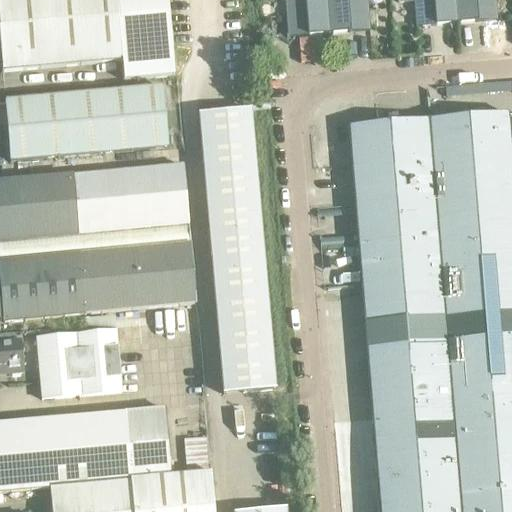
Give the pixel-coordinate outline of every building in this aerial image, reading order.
[(0,0),(0,36),(3,71),(122,61),(124,79),(125,83),(177,79),(176,56),(171,0),(0,0)] [(285,0),(289,39),(330,36),(326,0),(285,0)] [(326,0),(330,36),(370,32),(367,0),(326,0)] [(398,0),(399,4),(414,3),(416,28),(457,25),(455,0),(398,0)] [(455,0),(457,25),(498,21),(495,0),(455,0)] [(268,6),(259,7),(260,17),(260,18),(260,19),(269,18),(268,6)] [(167,149),(162,90),(4,102),(5,108),(0,108),(0,122),(6,122),(10,163),(167,149)] [(224,395),(276,391),(251,114),(198,118),(224,395)] [(433,162),(511,154),(511,153),(509,115),(429,121),(433,162)] [(406,164),(432,162),(433,162),(429,121),(402,124),(406,164)] [(353,168),(406,164),(402,124),(349,128),(353,168)] [(436,201),(511,194),(511,154),(433,162),(436,201)] [(356,208),(435,201),(436,201),(433,162),(432,162),(406,164),(353,168),(356,208)] [(0,263),(190,247),(188,226),(183,166),(12,181),(0,182),(0,263)] [(439,241),(511,235),(511,194),(436,201),(439,241)] [(359,247),(439,241),(436,201),(435,201),(356,208),(359,247)] [(442,281),(511,274),(511,235),(439,241),(442,281)] [(362,287),(442,281),(439,241),(359,247),(362,287)] [(0,273),(1,284),(0,284),(0,318),(4,318),(4,322),(85,316),(195,306),(190,247),(0,263),(0,273)] [(446,321),(511,315),(511,274),(442,281),(446,321)] [(366,327),(446,321),(442,281),(362,287),(366,327)] [(511,315),(446,321),(447,343),(451,393),(511,387),(511,315)] [(43,400),(121,392),(115,331),(36,340),(43,400)] [(24,376),(21,341),(0,342),(0,374),(9,373),(10,377),(24,376)] [(372,399),(451,393),(447,343),(368,349),(372,399)] [(456,442),(511,437),(511,387),(451,393),(456,442)] [(376,449),(456,442),(451,393),(372,399),(376,449)] [(0,494),(50,491),(132,484),(172,480),(166,409),(0,423),(0,494)] [(460,492),(511,487),(511,437),(456,442),(460,492)] [(380,499),(460,492),(456,442),(376,449),(380,499)] [(172,481),(132,485),(134,511),(214,511),(211,478),(172,481)] [(132,484),(50,491),(52,511),(134,511),(132,485),(132,484)] [(461,511),(511,511),(511,487),(460,492),(461,511)] [(381,511),(461,511),(460,492),(380,499),(381,511)]
